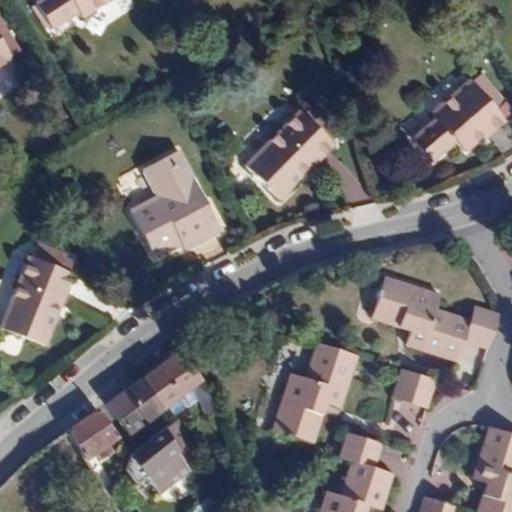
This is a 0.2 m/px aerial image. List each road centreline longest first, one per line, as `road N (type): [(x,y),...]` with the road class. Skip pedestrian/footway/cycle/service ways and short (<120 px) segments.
road 1 (residential): [(0,464),(163,325),(226,290),(290,262),(480,213)]
road 2 (residential): [(480,213),(511,299),(486,411)]
road 3 (residential): [(486,411),(453,414),(434,429),(409,511)]
